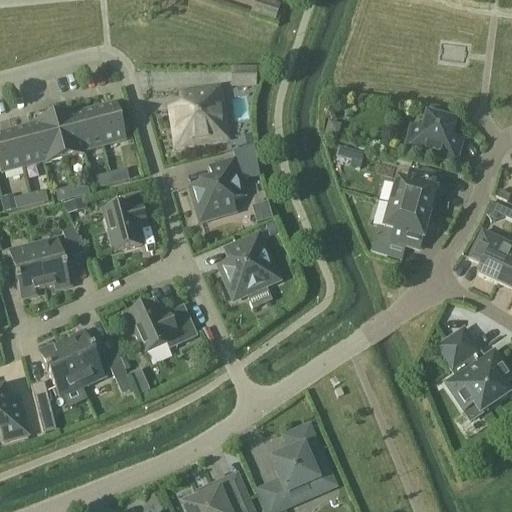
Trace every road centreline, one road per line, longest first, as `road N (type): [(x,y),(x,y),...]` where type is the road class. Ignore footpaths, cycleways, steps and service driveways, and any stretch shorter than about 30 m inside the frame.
road 1 (residential): [(0,77),(105,51),(122,63),(185,257)]
road 2 (residential): [(40,511),(176,458),(250,412)]
road 3 (residential): [(14,354),(13,334),(185,257)]
road 4 (residential): [(426,511),(358,342)]
road 5 (residential): [(185,257),(250,412)]
road 6 (residential): [(436,282),(498,140)]
road 7 (residential): [(250,412),(358,342)]
